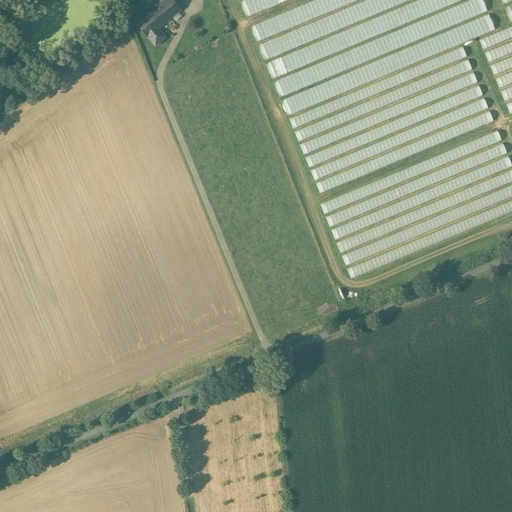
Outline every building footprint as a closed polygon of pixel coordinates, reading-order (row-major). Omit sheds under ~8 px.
[(167,0),(166,1),(165,0),(158,0),(156,3),(159,7),(146,18),(157,31),(181,10),(172,0),(167,0)] [(238,0),(249,24),(307,0),(238,0)] [(481,0),(324,0),(251,30),(289,121),(497,35),(481,0)] [(157,31),(146,18),(137,25),(148,38),(156,47),(162,41),(155,33),(157,31)] [(511,34),(482,47),(511,117),(511,34)] [(292,127),(322,199),(499,125),(469,53),(292,127)] [(325,208),(355,280),(511,215),(511,157),(503,135),(325,208)]
